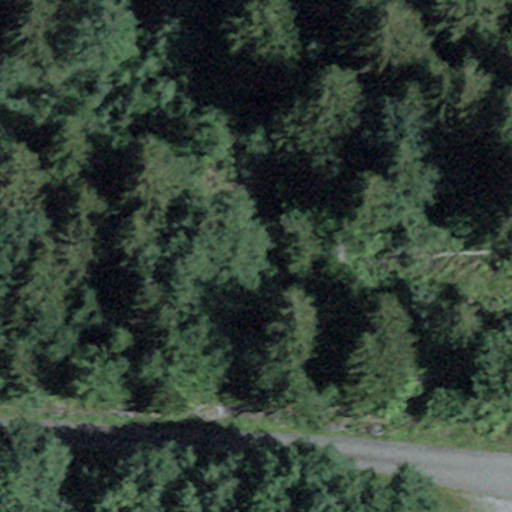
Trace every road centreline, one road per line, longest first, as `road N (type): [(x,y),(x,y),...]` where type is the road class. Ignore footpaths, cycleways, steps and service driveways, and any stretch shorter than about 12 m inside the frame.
road 1 (unclassified): [(511,477),(463,481),(0,432)]
road 2 (track): [(367,0),(511,53)]
